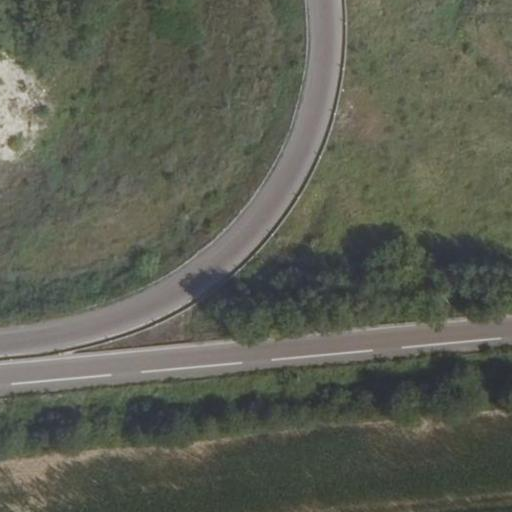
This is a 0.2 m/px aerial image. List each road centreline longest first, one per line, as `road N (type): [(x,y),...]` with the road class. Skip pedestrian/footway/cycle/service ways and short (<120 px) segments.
road 1 (trunk): [(314,0),(317,79),(261,213),(148,306),(0,335)]
road 2 (trunk): [(0,374),(511,326)]
